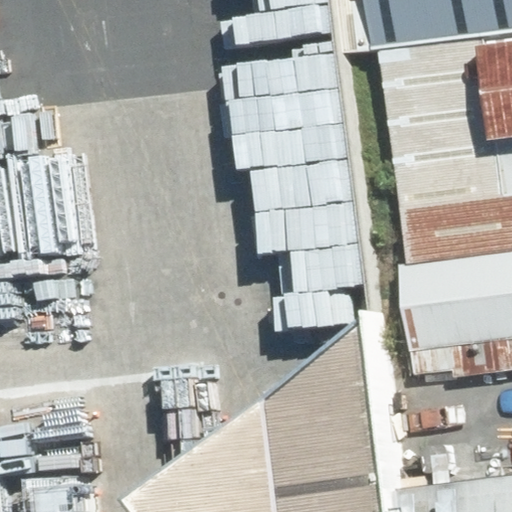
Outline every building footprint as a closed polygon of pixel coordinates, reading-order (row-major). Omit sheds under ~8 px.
[(511,0),(384,0),(391,56),(511,41),(511,0)] [(511,41),(391,56),(416,264),(511,252),(511,41)] [(511,252),(416,264),(415,264),(425,349),(511,338),(511,252)] [(401,511),(378,313),(124,496),(137,511),(401,511)] [(412,511),(511,511),(511,477),(410,489),(412,511)]
